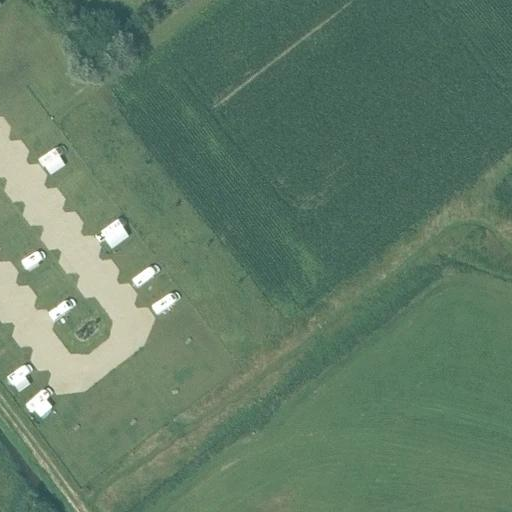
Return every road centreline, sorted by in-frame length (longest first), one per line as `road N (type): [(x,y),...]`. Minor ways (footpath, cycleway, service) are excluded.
road 1 (track): [(511,233),(482,223),(454,226),(95,502),(73,498),(0,400)]
road 2 (track): [(0,145),(130,317),(128,339),(90,370),(63,375),(50,363)]
